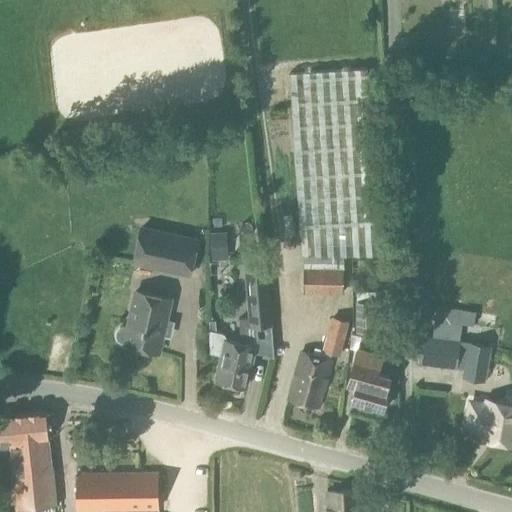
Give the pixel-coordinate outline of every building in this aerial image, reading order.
[(379,256),(367,68),(290,72),(301,254),(379,256)] [(141,228),(133,263),(188,274),(195,240),(141,228)] [(303,292),(344,293),(344,256),(304,255),(303,292)] [(115,335),(117,339),(119,342),(123,343),(123,344),(158,352),(162,335),(165,336),(170,332),(172,322),(165,321),(170,299),(135,291),(127,328),(123,327),(119,328),(116,331),(115,335)] [(375,330),(375,301),(357,301),(357,330),(375,330)] [(468,343),(460,342),(462,323),(474,325),(476,311),(451,308),(451,310),(441,309),(439,319),(460,322),(460,323),(434,320),(432,336),(431,339),(424,338),(421,362),(465,367),(463,377),(484,380),(490,347),(468,343)] [(339,355),(348,322),(333,317),(323,350),(339,355)] [(209,353),(220,355),(215,380),(246,388),(256,346),(227,339),(227,336),(225,333),(222,332),(210,329),(209,353)] [(383,344),(395,344),(394,331),(383,332),(383,344)] [(357,349),(347,385),(355,388),(351,401),(383,411),(389,388),(386,387),(389,377),(380,374),(381,368),(379,368),(382,356),(357,349)] [(318,407),(332,360),(301,351),(288,399),(318,407)] [(497,402),(496,407),(472,402),(467,428),(483,431),(482,438),(511,443),(511,397),(510,397),(509,404),(497,402)] [(45,410),(0,415),(0,458),(14,497),(17,497),(18,509),(55,505),(45,410)] [(76,473),(76,510),(158,509),(157,472),(76,473)] [(357,511),(358,509),(357,488),(327,492),(327,511),(357,511)]
